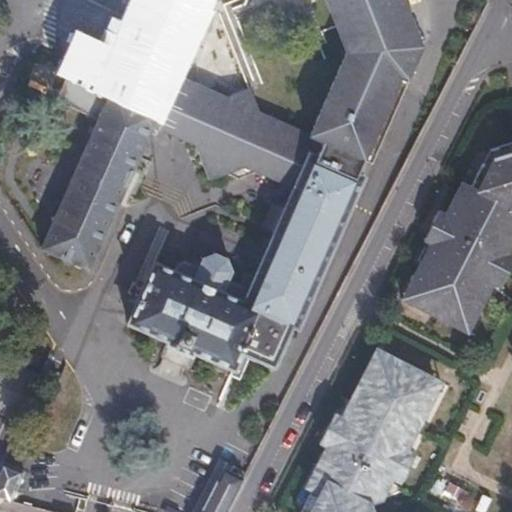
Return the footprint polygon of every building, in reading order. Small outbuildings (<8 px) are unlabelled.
[(408,35),(413,23),(411,22),(371,0),(324,0),(344,51),(347,58),(311,136),(261,113),(252,89),(226,98),(176,75),(209,0),(148,0),(148,1),(116,68),(99,63),(76,72),(70,71),(55,101),(98,121),(40,243),(89,266),(153,126),(183,139),(191,157),(205,164),(211,182),(228,174),(242,180),(260,173),(290,188),(250,279),(240,299),(222,291),(228,280),(232,271),(227,257),(213,252),(200,258),(195,264),(184,260),(176,262),(172,269),(152,261),(124,323),(169,343),(168,348),(188,357),(191,352),(234,370),(244,347),(252,350),(250,355),(275,365),(292,327),(297,329),(350,211),(345,209),(347,202),(353,204),(365,179),(358,176),(365,161),(376,136),(413,53),(420,56),(422,50),(419,39),(408,35)] [(135,0),(115,46),(61,67),(70,71),(76,72),(99,63),(116,68),(148,1),(148,0),(135,0)] [(371,0),(411,22),(410,16),(400,11),(404,3),(403,0),(371,0)] [(372,163),(420,56),(413,53),(376,136),(365,161),(372,163)] [(511,139),(490,145),(494,155),(490,163),(483,160),(471,183),(468,190),(459,186),(447,211),(439,208),(432,223),(439,227),(431,241),(411,280),(416,284),(408,299),(462,327),(470,311),(475,314),(495,278),(509,251),(511,244),(511,139)] [(490,145),(483,160),(490,163),(494,155),(490,145)] [(463,178),(459,186),(468,190),(471,183),(463,178)] [(424,237),(431,241),(439,227),(432,223),(424,237)] [(511,262),(511,252),(509,251),(495,278),(502,282),(511,262)] [(240,299),(250,279),(241,275),(237,284),(228,280),(222,291),(240,299)] [(403,296),(408,299),(416,284),(411,280),(403,296)] [(467,329),(475,314),(470,311),(462,327),(467,329)] [(365,386),(385,349),(377,345),(358,383),(365,386)] [(436,375),(385,349),(365,386),(358,383),(342,413),(329,439),(326,446),(333,450),(315,487),(302,511),(367,511),(366,507),(368,502),(373,501),(373,496),(384,476),(390,479),(394,473),(407,446),(423,416),(416,412),(436,375)] [(0,409),(21,418),(40,377),(0,360),(0,409)] [(442,378),(436,375),(416,412),(423,416),(442,378)] [(329,439),(342,413),(335,410),(321,436),(329,439)] [(333,450),(326,446),(307,482),(315,487),(333,450)] [(414,450),(407,446),(394,473),(400,476),(414,450)] [(0,460),(0,499),(10,502),(23,470),(0,460)] [(225,511),(243,478),(221,467),(198,511),(225,511)] [(383,494),(390,479),(384,476),(373,496),(383,494)] [(376,511),(373,501),(368,502),(366,507),(367,511),(376,511)]
